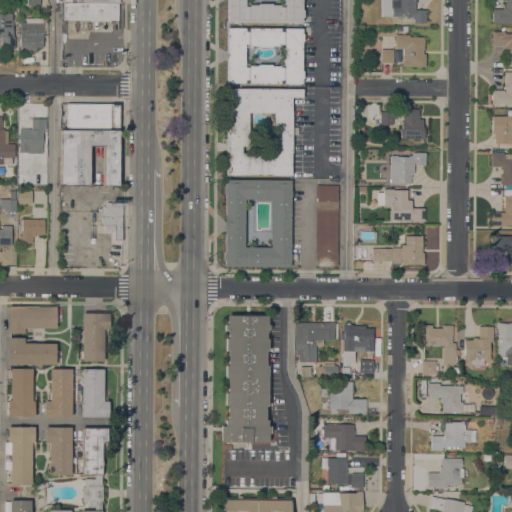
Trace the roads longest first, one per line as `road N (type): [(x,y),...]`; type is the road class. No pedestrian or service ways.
road 1 (tertiary): [(511,289),(142,286)]
road 2 (residential): [(460,289),(460,0)]
road 3 (primary): [(190,286),(192,0)]
road 4 (primary): [(142,286),(141,511)]
road 5 (residential): [(396,288),(397,511)]
road 6 (primary): [(144,0),(144,168)]
road 7 (residential): [(143,86),(0,84)]
road 8 (residential): [(142,286),(0,285)]
road 9 (primary): [(190,406),(190,286)]
